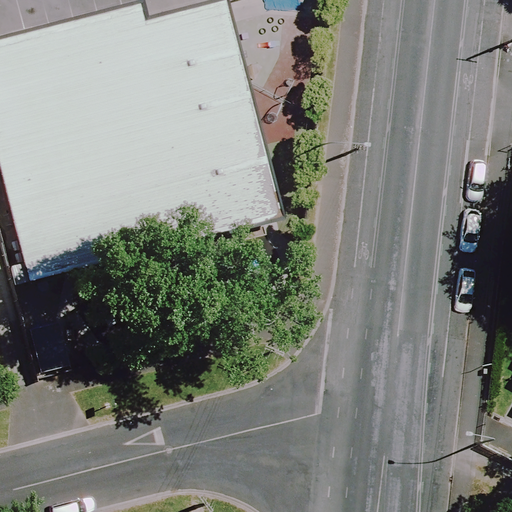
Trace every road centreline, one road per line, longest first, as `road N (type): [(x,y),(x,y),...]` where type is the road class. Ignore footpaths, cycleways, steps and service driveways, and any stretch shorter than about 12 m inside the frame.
road 1 (residential): [(0,495),(318,413),(388,419)]
road 2 (secondary): [(426,66),(388,419)]
